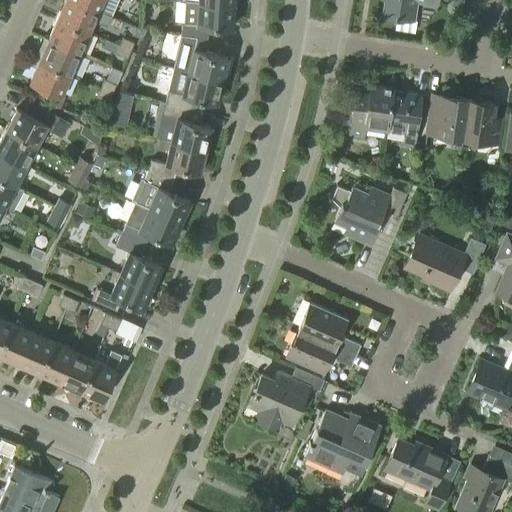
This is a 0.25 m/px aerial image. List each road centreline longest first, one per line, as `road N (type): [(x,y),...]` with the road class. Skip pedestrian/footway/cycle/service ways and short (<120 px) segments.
road 1 (tertiary): [(149,474),(240,237)]
road 2 (tertiary): [(240,237),(292,39)]
road 3 (residential): [(292,39),(479,68)]
road 4 (residential): [(240,237),(407,308)]
road 5 (residential): [(0,410),(149,474)]
road 6 (residential): [(407,308),(374,384),(422,405)]
road 7 (residential): [(422,405),(455,329),(407,308)]
